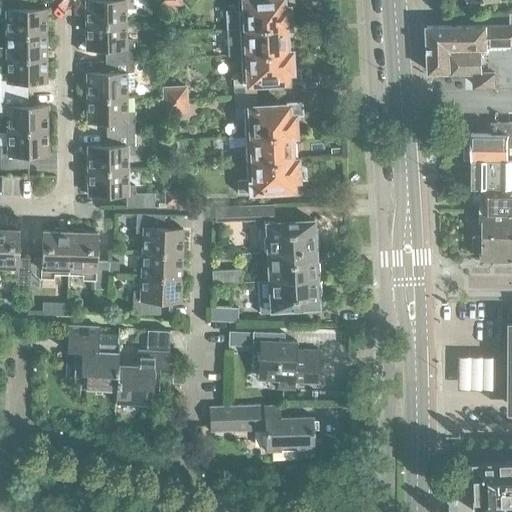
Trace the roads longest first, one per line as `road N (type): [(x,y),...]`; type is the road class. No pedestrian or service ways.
road 1 (tertiary): [(410,282),(395,0)]
road 2 (residential): [(167,470),(16,436),(17,320)]
road 3 (residential): [(167,470),(196,387),(201,207)]
road 4 (residential): [(0,205),(57,202),(65,184),(63,0)]
road 5 (tertiary): [(413,511),(410,282)]
